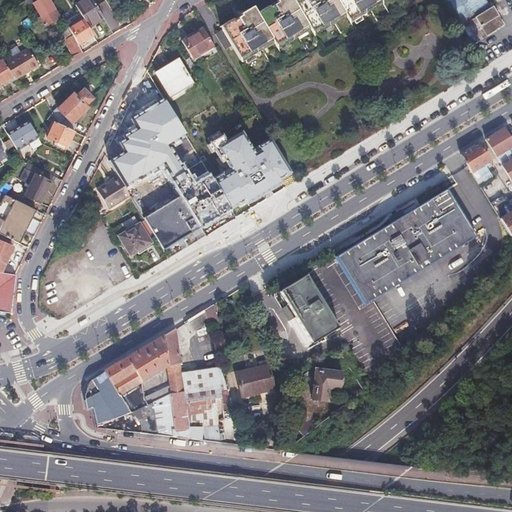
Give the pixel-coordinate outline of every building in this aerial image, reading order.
[(39,0),(40,0),(45,8),(47,12),(39,18),(44,27),(59,18),(47,0),(39,0)] [(96,7),(91,0),(84,0),(75,6),(83,20),(88,27),(102,18),(96,7)] [(382,0),(294,0),(293,1),(292,0),(280,0),(277,2),(278,4),(276,5),(274,6),(269,9),(269,8),(257,15),(253,9),(241,16),(242,18),(240,20),(238,21),(235,23),(233,21),(221,28),(223,32),(216,36),(221,44),(226,52),(233,48),(243,65),(275,46),(279,53),(312,33),(315,38),(348,18),(352,25),(385,5),(382,0)] [(474,18),(485,36),(504,25),(492,6),(489,8),(483,0),(467,0),(463,3),(461,0),(444,0),(460,26),(474,18)] [(102,18),(110,31),(118,27),(104,2),(96,7),(102,18)] [(460,26),(471,44),(485,36),(474,18),(460,26)] [(77,44),(93,36),(88,27),(83,20),(68,30),(73,37),(77,44)] [(213,46),(202,28),(181,41),(192,59),(213,46)] [(73,57),(82,52),(77,44),(73,37),(64,42),(73,57)] [(4,63),(14,80),(38,66),(28,49),(4,63)] [(7,85),(14,80),(4,63),(3,60),(0,61),(0,85),(5,82),(7,85)] [(192,83),(178,61),(155,74),(169,97),(192,83)] [(73,95),(52,114),(59,125),(73,131),(76,125),(72,123),(87,109),(84,106),(92,99),(82,90),(75,97),(73,95)] [(163,100),(130,120),(136,129),(123,138),(125,141),(119,144),(124,153),(109,162),(118,177),(125,188),(163,165),(167,172),(181,195),(201,227),(212,221),(210,218),(222,210),(211,191),(217,188),(215,184),(208,173),(185,134),(175,119),(163,100)] [(196,152),(210,145),(194,116),(180,123),(196,152)] [(17,150),(37,137),(27,121),(7,133),(17,150)] [(65,148),(73,132),(73,131),(59,125),(53,123),(46,138),(65,148)] [(511,159),(509,161),(506,157),(510,155),(508,150),(511,147),(511,140),(504,128),(485,140),(511,184),(511,159)] [(241,136),(220,149),(234,172),(215,184),(217,188),(230,207),(243,199),(245,203),(280,182),(277,177),(289,170),(272,141),(259,149),(261,152),(254,157),(241,136)] [(484,153),(479,144),(460,156),(466,166),(471,173),(490,162),(484,153)] [(39,203),(53,177),(24,162),(11,176),(29,185),(24,195),(39,203)] [(108,210),(129,196),(125,188),(118,177),(110,182),(111,183),(107,185),(106,184),(96,191),(108,210)] [(475,237),(447,190),(335,257),(379,329),(411,310),(396,284),(475,237)] [(0,192),(0,234),(9,239),(12,240),(19,244),(36,211),(0,192)] [(195,217),(181,195),(143,218),(163,250),(191,233),(185,223),(195,217)] [(511,237),(511,236),(511,210),(509,213),(505,206),(507,205),(502,197),(490,204),(511,237)] [(125,232),(118,236),(130,255),(151,243),(139,223),(137,224),(133,217),(121,225),(125,232)] [(0,272),(11,247),(10,246),(7,245),(0,242),(0,272)] [(0,314),(4,315),(7,312),(10,313),(14,275),(0,273),(0,314)] [(338,328),(306,275),(278,291),(311,344),(338,328)] [(217,321),(213,306),(204,311),(207,323),(207,324),(217,321)] [(207,323),(204,311),(187,321),(193,331),(207,323)] [(167,366),(179,364),(179,363),(174,330),(162,337),(167,366)] [(182,390),(180,373),(179,364),(167,366),(162,337),(105,372),(119,395),(137,384),(141,382),(167,367),(169,386),(145,397),(148,405),(171,395),(182,390)] [(273,390),(267,366),(234,374),(241,398),(273,390)] [(202,427),(218,426),(217,420),(216,411),(222,411),(221,402),(219,392),(226,391),(220,368),(180,373),(182,390),(188,428),(202,427)] [(324,397),(329,398),(330,388),(339,389),(340,388),(338,388),(340,374),(341,374),(341,373),(314,370),(314,371),(315,371),(312,399),(311,399),(311,400),(324,401),(324,397)] [(119,395),(105,372),(91,380),(92,381),(90,383),(83,401),(84,410),(92,409),(95,426),(104,424),(108,423),(131,413),(119,395)] [(119,395),(131,413),(134,412),(148,405),(145,397),(137,384),(119,395)] [(190,440),(200,442),(202,427),(188,428),(182,390),(171,395),(177,437),(190,438),(190,440)] [(219,392),(221,402),(228,400),(226,391),(219,392)] [(177,437),(171,395),(148,405),(134,412),(138,433),(177,438),(177,437)] [(308,418),(296,427),(303,435),(314,426),(308,418)]
